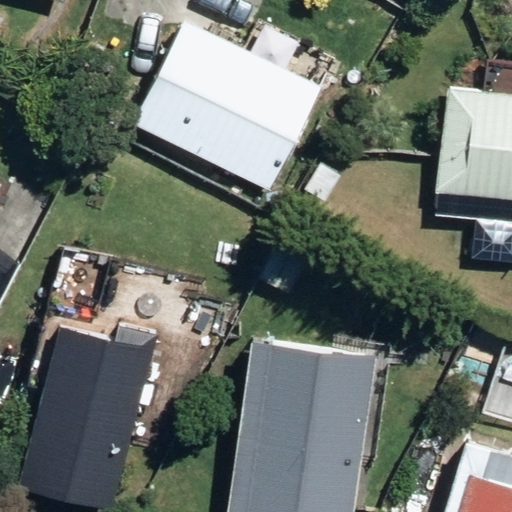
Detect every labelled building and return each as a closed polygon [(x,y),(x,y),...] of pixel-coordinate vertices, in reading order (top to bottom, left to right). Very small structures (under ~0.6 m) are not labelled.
[(144,116),(279,185),(332,81),(197,12),(144,116)] [(511,82),(462,77),(450,184),(511,190),(511,82)] [(264,274),(294,288),(320,233),(289,218),(264,274)] [(18,477),(119,502),(164,327),(61,301),(18,477)] [(239,511),(360,511),(386,347),(267,329),(239,511)] [(468,511),(511,511),(511,476),(482,467),(468,511)]
